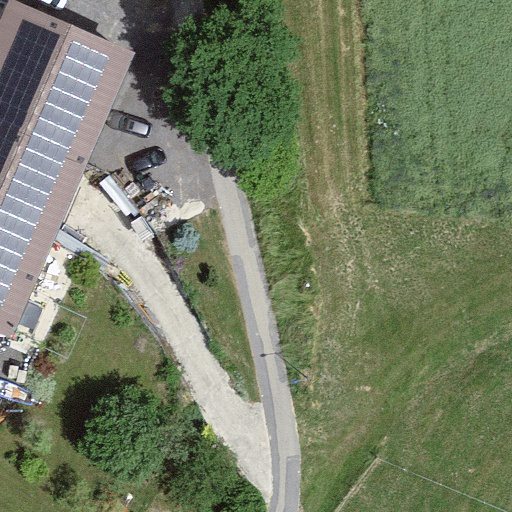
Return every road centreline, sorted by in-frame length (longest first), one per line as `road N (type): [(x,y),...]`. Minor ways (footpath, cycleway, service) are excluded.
road 1 (residential): [(187,0),(282,436),(280,473)]
road 2 (unclassified): [(106,228),(280,473)]
